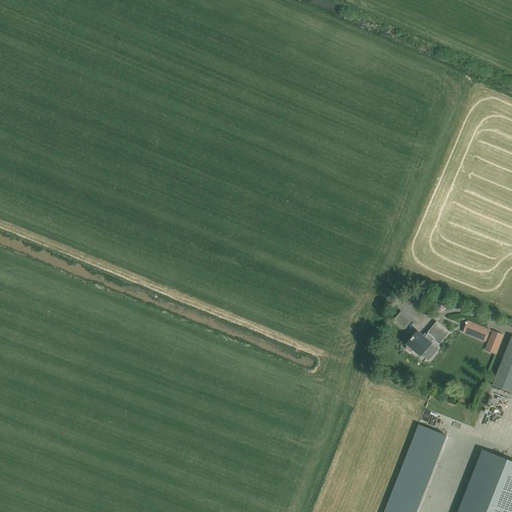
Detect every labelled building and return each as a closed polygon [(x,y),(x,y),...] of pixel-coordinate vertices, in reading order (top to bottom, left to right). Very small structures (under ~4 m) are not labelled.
[(467,321),(462,334),(486,343),(491,330),(467,321)] [(449,333),(436,322),(427,332),(427,333),(425,335),(424,337),(423,337),(417,331),(407,344),(408,344),(406,347),(406,349),(410,352),(413,352),(415,350),(421,355),(431,343),(434,339),(434,338),(440,343),(449,333)] [(503,336),(493,332),(486,350),(496,354),(503,336)] [(511,392),(511,336),(510,343),(503,358),(492,385),(511,393),(511,392)] [(384,511),(416,511),(447,435),(420,424),(384,511)] [(461,506),(458,511),(511,511),(511,461),(491,453),(469,509),(461,506)]
